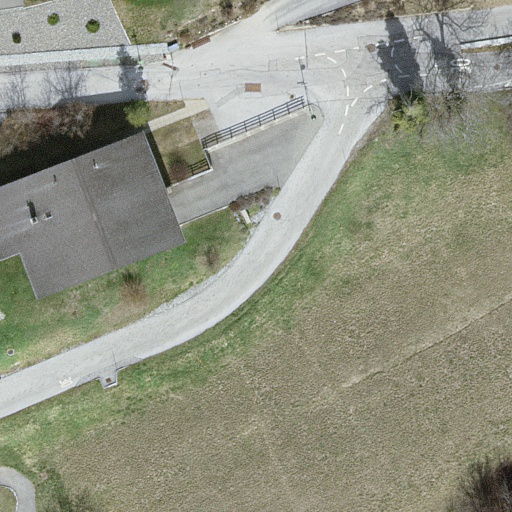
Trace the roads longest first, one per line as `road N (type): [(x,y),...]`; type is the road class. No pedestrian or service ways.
road 1 (residential): [(0,408),(138,355),(247,298),(359,71)]
road 2 (residential): [(359,71),(192,78),(0,105)]
road 3 (residential): [(511,37),(359,71)]
